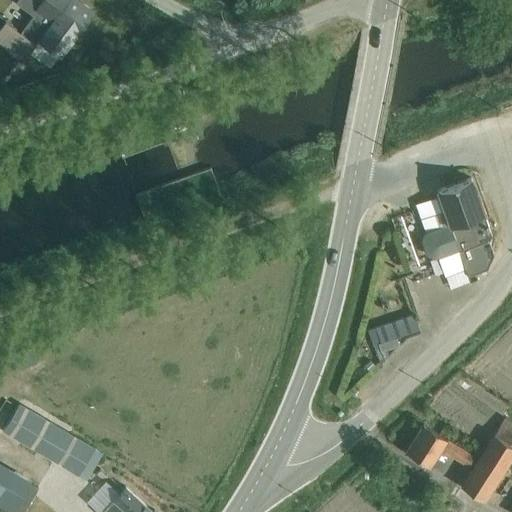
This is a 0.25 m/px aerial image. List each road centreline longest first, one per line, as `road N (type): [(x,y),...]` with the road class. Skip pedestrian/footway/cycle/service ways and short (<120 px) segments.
road 1 (residential): [(511,275),(328,451),(306,462),(266,464)]
road 2 (secondary): [(353,195),(321,334),(266,464)]
road 3 (unclassified): [(0,140),(258,48)]
road 4 (secondary): [(387,1),(353,195)]
road 5 (unclassified): [(353,195),(494,141),(511,178)]
road 6 (unclassified): [(258,48),(387,1)]
